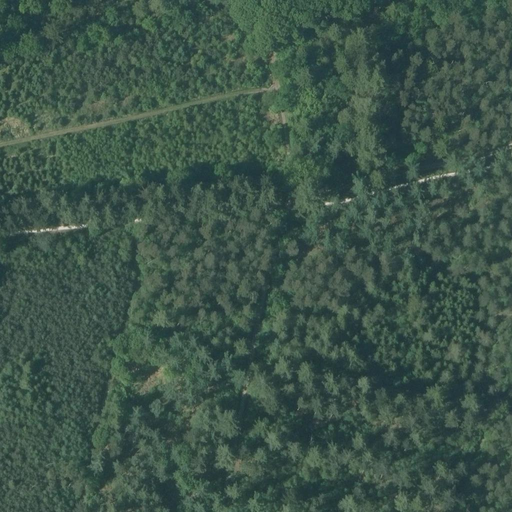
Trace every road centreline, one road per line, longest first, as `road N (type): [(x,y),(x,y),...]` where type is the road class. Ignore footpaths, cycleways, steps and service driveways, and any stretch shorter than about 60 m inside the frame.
road 1 (track): [(276,82),(288,147),(286,204),(249,364),(511,413)]
road 2 (track): [(0,146),(276,82),(265,16),(418,0)]
road 3 (track): [(511,147),(487,159),(286,191)]
